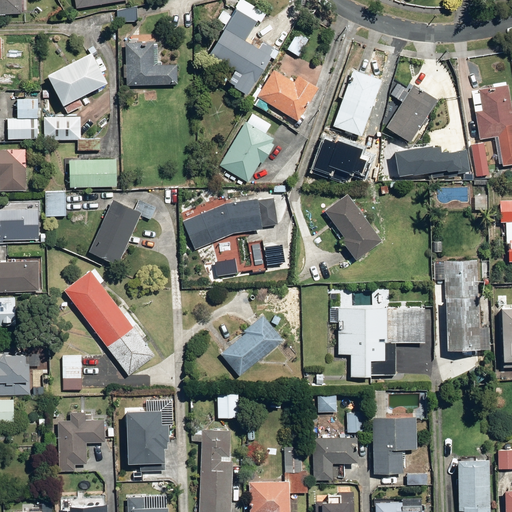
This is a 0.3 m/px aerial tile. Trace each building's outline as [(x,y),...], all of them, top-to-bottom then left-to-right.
[(0,0),(0,13),(23,14),(22,0),(0,0)] [(268,11),(249,0),(239,0),(210,51),(237,67),(229,79),(249,90),(276,44),(263,36),(258,45),(246,39),(258,19),(262,21),(268,11)] [(139,5),(118,4),(117,20),(139,21),(139,5)] [(312,36),(298,28),(287,47),(301,55),(312,36)] [(158,41),(128,41),(127,63),(124,63),(124,76),(128,76),(128,84),(178,85),(178,64),(158,63),(158,41)] [(111,80),(94,49),(49,73),(65,104),(111,80)] [(285,63),(279,60),(258,95),(301,120),(324,80),(302,67),(301,69),(286,61),(285,63)] [(385,77),(352,65),(341,95),(344,97),(334,123),(363,134),(385,77)] [(511,164),(511,106),(508,85),(507,85),(506,82),(493,84),(494,87),(472,91),(480,139),(495,137),(499,164),(503,163),(503,166),(511,164)] [(410,91),(404,87),(398,98),(402,100),(388,126),(411,141),(423,121),(427,124),(432,117),(427,114),(437,98),(414,83),(410,91)] [(42,106),(15,106),(15,117),(7,117),(8,139),(39,139),(39,119),(42,119),(42,106)] [(81,129),(82,116),(46,115),(45,138),(78,139),(88,139),(88,129),(81,129)] [(353,171),(362,174),(367,161),(359,158),(363,150),(338,140),(337,143),(324,138),(312,168),(332,176),(335,168),(352,174),(353,171)] [(88,139),(78,139),(77,151),(101,152),(101,139),(88,139)] [(489,175),(485,143),(471,144),(476,176),(489,175)] [(457,173),(471,171),(467,150),(442,154),(441,147),(433,149),(433,146),(395,151),(399,178),(428,173),(428,178),(448,174),(448,178),(458,176),(457,173)] [(26,149),(0,148),(0,177),(0,187),(0,188),(25,189),(26,149)] [(117,158),(70,159),(71,186),(118,185),(117,158)] [(68,189),(46,188),(45,216),(67,216),(68,189)] [(255,191),(256,197),(259,196),(262,222),(275,220),(270,189),(255,191)] [(384,235),(349,191),(326,209),(346,234),(342,238),(358,257),(384,235)] [(489,193),(475,193),(475,208),(489,207),(489,193)] [(262,222),(259,196),(256,197),(229,201),(201,214),(210,240),(238,230),(262,227),(262,222)] [(142,210),(113,198),(90,251),(119,263),(142,210)] [(511,198),(501,198),(501,220),(507,220),(507,258),(511,257),(511,198)] [(0,206),(0,234),(0,240),(39,239),(39,206),(0,206)] [(480,324),(479,257),(437,258),(437,278),(446,278),(447,349),(492,348),(491,323),(480,324)] [(39,261),(0,260),(0,292),(40,292),(39,261)] [(105,278),(96,266),(66,289),(130,372),(155,353),(145,339),(150,335),(129,307),(124,311),(101,282),(105,278)] [(15,296),(0,296),(0,324),(16,324),(15,296)] [(425,305),(339,305),(339,352),(351,352),(351,375),(398,375),(398,341),(425,341),(425,305)] [(511,305),(503,305),(503,366),(511,366),(511,305)] [(285,338),(264,312),(245,328),(247,330),(221,351),(240,375),(285,338)] [(0,395),(32,396),(33,348),(0,347),(0,395)] [(83,353),(64,353),(63,388),(83,388),(83,353)] [(369,420),(373,419),(373,415),(389,415),(388,388),(368,389),(369,420)] [(339,393),(319,391),(318,411),(338,412),(339,393)] [(239,392),(217,392),(217,417),(239,417),(239,392)] [(17,399),(0,398),(0,421),(17,421),(17,399)] [(164,407),(128,407),(127,462),(165,462),(165,445),(169,445),(169,421),(164,421),(164,407)] [(92,410),(71,409),(71,418),(61,418),(59,470),(72,471),(77,471),(77,463),(86,464),(87,442),(106,443),(107,417),(92,417),(92,410)] [(364,412),(348,412),(348,430),(364,431),(364,412)] [(389,415),(373,415),(373,419),(375,473),(404,472),(403,447),(419,447),(419,414),(389,415)] [(235,429),(192,427),(191,440),(202,440),(199,511),(230,511),(232,456),(233,456),(235,429)] [(359,436),(314,436),(314,479),(345,479),(345,462),(359,462),(359,436)] [(287,480),(251,480),(251,511),(291,511),(291,493),(309,492),(308,469),(303,469),(303,446),(287,446),(287,480)] [(511,447),(499,447),(499,467),(511,467),(511,447)] [(491,511),(491,456),(458,457),(459,508),(465,508),(465,511),(491,511)] [(71,494),(72,471),(59,470),(58,493),(71,494)] [(428,471),(407,471),(407,483),(428,483),(428,471)] [(355,511),(357,491),(339,489),(338,499),(316,497),(314,511),(355,511)] [(147,494),(128,494),(127,511),(170,511),(170,505),(147,505),(147,494)] [(404,504),(404,500),(376,501),(375,511),(424,511),(424,504),(404,504)]
